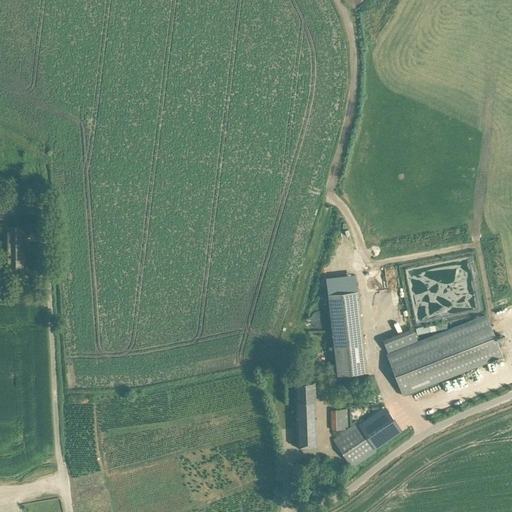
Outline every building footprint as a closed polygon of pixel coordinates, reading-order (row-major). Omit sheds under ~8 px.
[(24,266),(24,226),(6,226),(6,266),(24,266)] [(367,371),(358,290),(327,294),(337,375),(367,371)] [(503,355),(487,315),(386,354),(402,395),(503,355)] [(314,382),(295,383),(297,446),(317,446),(314,382)] [(345,429),(345,426),(348,426),(348,410),(330,410),(331,430),(345,429)] [(358,424),(333,440),(352,467),(376,450),(375,449),(402,431),(388,411),(361,429),(358,424)]
